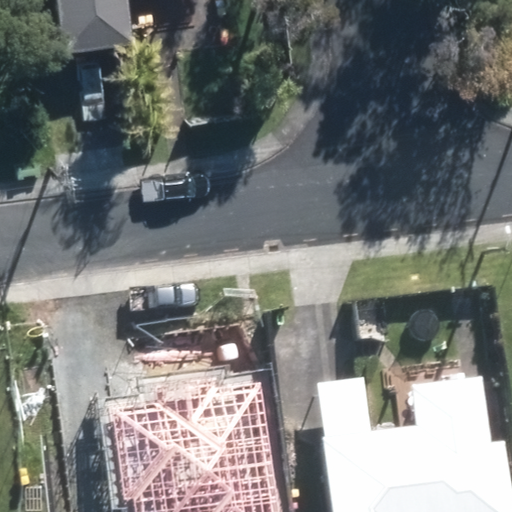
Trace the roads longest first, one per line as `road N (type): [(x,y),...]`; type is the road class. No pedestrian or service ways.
road 1 (residential): [(0,243),(403,193)]
road 2 (residential): [(403,193),(379,0)]
